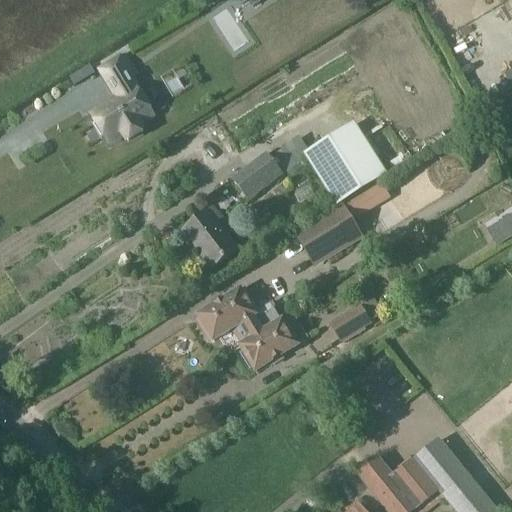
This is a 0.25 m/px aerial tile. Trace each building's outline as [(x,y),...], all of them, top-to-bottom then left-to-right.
[(247,0),(253,8),(265,0),(247,0)] [(105,135),(109,143),(123,134),(128,141),(142,132),(138,125),(152,116),(147,109),(151,106),(144,94),(140,97),(134,87),(136,85),(131,77),(136,74),(125,56),(100,71),(113,93),(116,91),(124,104),(121,106),(120,104),(118,103),(117,103),(116,102),(115,102),(114,103),(107,107),(92,116),(97,123),(93,126),(101,138),(105,135)] [(336,206),(383,177),(357,137),(329,155),(324,148),(306,159),(336,206)] [(296,140),(270,160),(266,155),(233,180),(247,200),(286,171),(294,181),(308,171),(301,160),(307,156),(296,140)] [(342,209),(351,224),(391,200),(382,185),(342,209)] [(297,236),(311,260),(356,233),(341,209),(297,236)] [(208,212),(182,231),(211,270),(237,250),(208,212)] [(236,332),(256,319),(273,309),(275,308),(272,303),(253,314),(240,292),(199,318),(213,341),(234,328),(236,332)] [(361,307),(359,308),(331,326),(342,344),(372,325),(371,323),(384,315),(374,300),(361,308),(361,307)] [(273,309),(256,319),(236,332),(245,346),(241,348),(244,352),(240,355),(249,369),(253,367),(256,372),(307,340),(292,317),(282,323),(273,309)] [(378,458),(356,476),(385,511),(418,511),(421,510),(439,495),(444,501),(445,503),(472,481),(466,473),(439,440),(412,462),(394,477),(391,474),(378,458)]
